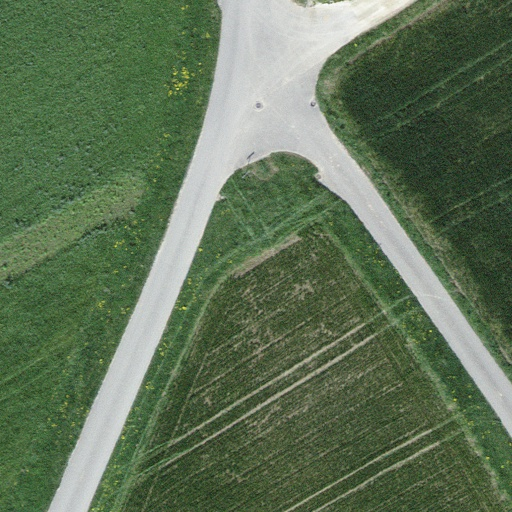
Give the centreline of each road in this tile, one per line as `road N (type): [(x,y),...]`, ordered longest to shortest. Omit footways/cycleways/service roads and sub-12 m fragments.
road 1 (unclassified): [(262,70),(214,154),(63,511)]
road 2 (unclassified): [(511,411),(262,70)]
road 3 (track): [(262,70),(378,0)]
